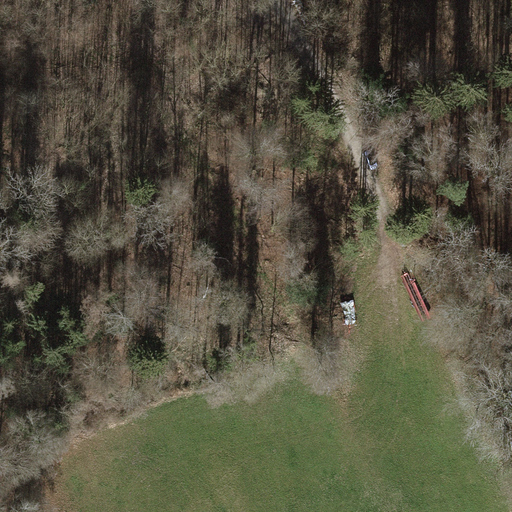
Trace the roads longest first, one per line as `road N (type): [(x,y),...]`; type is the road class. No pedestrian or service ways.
road 1 (track): [(285,0),(374,176),(397,287)]
road 2 (track): [(0,7),(68,258)]
